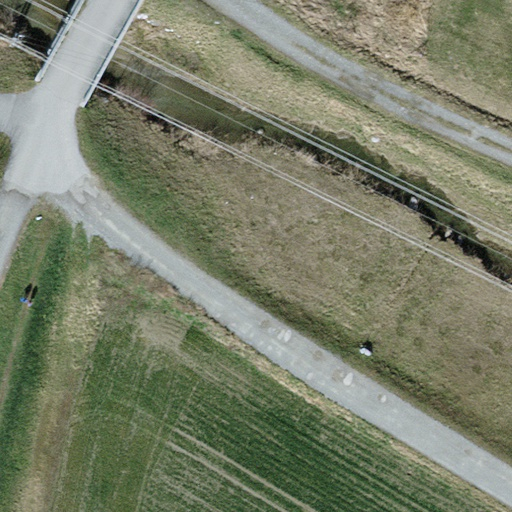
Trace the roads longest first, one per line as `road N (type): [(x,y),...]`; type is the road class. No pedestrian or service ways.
road 1 (track): [(50,156),(106,227),(398,414),(511,472)]
road 2 (track): [(224,0),(281,50),(511,166)]
